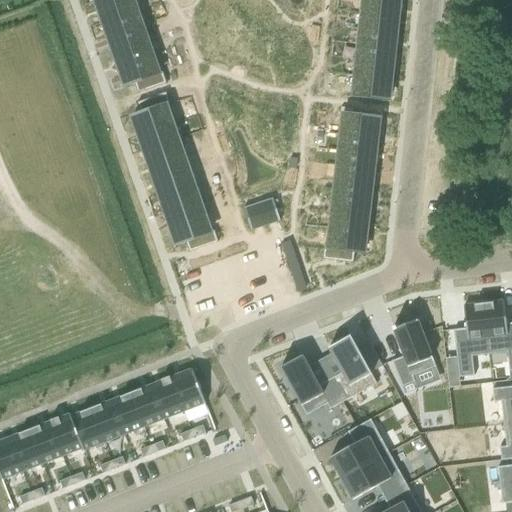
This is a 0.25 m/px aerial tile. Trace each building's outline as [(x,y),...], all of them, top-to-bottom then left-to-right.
[(94,0),(97,9),(121,0),(94,0)] [(132,0),(121,0),(97,9),(102,23),(136,11),(132,0)] [(374,0),(363,0),(362,14),(397,18),(399,3),(374,0)] [(136,11),(102,23),(107,38),(141,26),(136,11)] [(362,14),(360,30),(396,34),(397,18),(362,14)] [(141,26),(107,38),(112,53),(146,41),(141,26)] [(360,30),(358,45),(394,49),(396,34),(360,30)] [(146,41),(112,53),(118,67),(152,56),(146,41)] [(358,45),(356,61),(392,65),(394,49),(358,45)] [(152,56),(118,67),(124,87),(158,75),(152,56)] [(356,61),(355,76),(390,80),(392,65),(356,61)] [(166,85),(162,73),(158,75),(134,84),(135,87),(137,95),(161,86),(166,85)] [(355,76),(352,97),(388,101),(390,80),(355,76)] [(169,105),(165,94),(161,95),(137,104),(140,113),(140,115),(165,106),(166,106),(169,105)] [(165,106),(131,118),(138,138),(172,126),(165,106)] [(343,116),(340,136),(376,140),(379,120),(343,116)] [(172,126),(138,138),(143,152),(177,140),(172,126)] [(340,136),(339,151),(374,156),(376,140),(340,136)] [(177,140),(143,152),(148,167),(182,155),(177,140)] [(339,151),(337,167),(373,171),(374,156),(339,151)] [(182,155),(148,167),(154,182),(188,170),(182,155)] [(337,167),(335,182),(371,187),(373,171),(337,167)] [(188,170),(154,182),(159,196),(193,185),(188,170)] [(335,182),(333,198),(369,202),(371,187),(335,182)] [(193,185),(159,196),(165,215),(199,203),(193,185)] [(333,198),(332,213),(367,218),(369,202),(333,198)] [(272,201),(244,211),(251,234),(280,224),(272,201)] [(199,203),(165,215),(170,229),(204,217),(199,203)] [(332,213),(330,229),(365,233),(367,218),(332,213)] [(204,217),(170,229),(176,245),(210,233),(204,217)] [(330,229),(327,249),(363,253),(365,233),(330,229)] [(189,253),(217,243),(213,232),(210,233),(210,234),(185,242),(189,253)] [(352,264),(354,253),(327,249),(324,249),(322,260),(352,264)] [(503,302),(483,305),(489,356),(506,354),(508,373),(511,372),(511,324),(506,325),(503,302)] [(466,330),(453,331),(459,379),(474,377),(472,358),(489,356),(483,305),(463,307),(466,330)] [(403,358),(391,362),(401,389),(414,383),(412,377),(435,368),(421,330),(420,331),(417,322),(412,324),(412,323),(407,325),(406,324),(395,328),(392,329),(403,358)] [(350,337),(328,349),(331,355),(342,374),(330,380),(342,403),(376,385),(350,337)] [(301,357),(280,369),(306,417),(326,405),(329,411),(342,403),(330,380),(318,387),(307,368),(301,357)] [(191,370),(171,378),(184,412),(205,404),(191,370)] [(171,378),(150,386),(164,420),(184,412),(171,378)] [(150,386),(130,394),(144,428),(164,420),(150,386)] [(511,387),(492,390),(493,403),(500,403),(503,425),(511,424),(511,387)] [(130,394),(110,402),(123,436),(144,428),(130,394)] [(110,402),(90,410),(103,444),(123,436),(110,402)] [(69,415),(83,452),(103,444),(90,410),(70,417),(69,415)] [(69,415),(49,423),(62,458),(82,451),(82,452),(83,452),(69,415)] [(354,445),(329,459),(341,480),(388,454),(370,420),(347,433),(354,445)] [(49,423),(28,431),(42,466),(62,458),(49,423)] [(506,448),(499,448),(500,462),(511,460),(511,424),(503,425),(506,448)] [(202,427),(191,431),(194,439),(205,434),(202,427)] [(28,431),(8,439),(22,473),(42,466),(28,431)] [(191,431),(180,436),(183,443),(194,439),(191,431)] [(8,439),(0,442),(0,479),(1,481),(22,473),(8,439)] [(162,442),(151,447),(154,454),(165,450),(162,442)] [(151,447),(139,451),(142,459),(154,454),(151,447)] [(388,454),(341,480),(348,493),(352,500),(356,498),(356,499),(377,487),(383,499),(406,487),(403,481),(388,454)] [(122,458),(110,463),(113,470),(125,466),(122,458)] [(110,463),(99,467),(102,475),(113,470),(110,463)] [(511,466),(497,468),(501,505),(511,503),(511,466)] [(81,474),(70,478),(73,486),(84,481),(81,474)] [(70,478),(59,483),(62,490),(73,486),(70,478)] [(390,511),(387,511),(420,511),(406,487),(383,499),(390,511)] [(41,489),(30,494),(33,502),(44,497),(41,489)] [(30,494),(19,498),(22,506),(33,502),(30,494)] [(250,498),(239,503),(242,510),(253,506),(250,498)] [(239,503),(228,507),(229,511),(237,511),(242,510),(239,503)]
